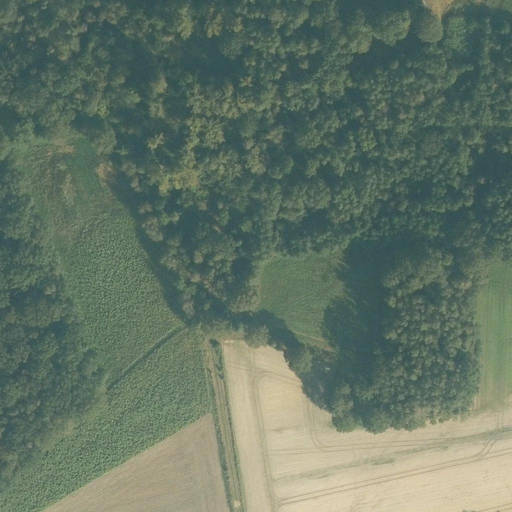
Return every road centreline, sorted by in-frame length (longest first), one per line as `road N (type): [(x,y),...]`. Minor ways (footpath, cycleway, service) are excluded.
road 1 (track): [(123,118),(204,314),(237,511)]
road 2 (track): [(148,0),(123,118)]
